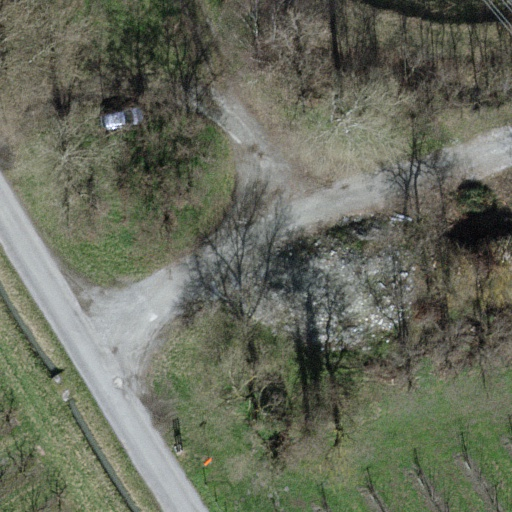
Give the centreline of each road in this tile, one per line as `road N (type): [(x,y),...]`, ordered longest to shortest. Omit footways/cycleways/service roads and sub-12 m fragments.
road 1 (track): [(198,0),(273,213),(83,347)]
road 2 (unclassified): [(0,209),(185,511)]
road 3 (track): [(273,213),(511,136)]
